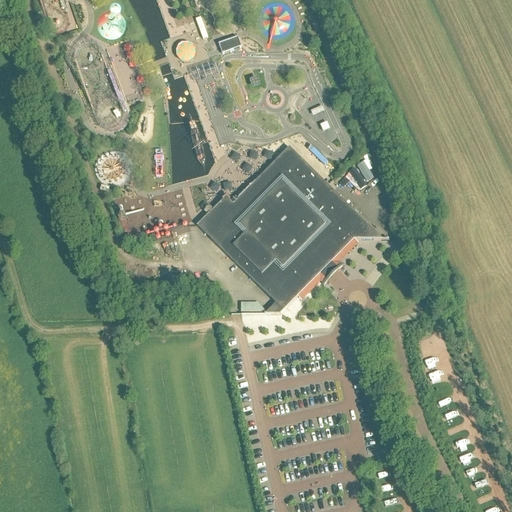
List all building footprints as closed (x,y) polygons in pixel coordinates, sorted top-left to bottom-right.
[(223,59),(242,52),(239,43),(220,50),(223,59)] [(354,242),(389,242),(389,241),(388,241),(382,241),(326,185),(290,149),(255,184),(255,183),(246,192),(242,196),(238,200),(239,200),(233,206),(226,199),(212,213),(198,228),(283,313),(280,316),(265,316),(265,315),(265,317),(280,317),(327,270),(354,242)] [(367,184),(374,180),(364,164),(357,168),(367,184)] [(102,167),(86,173),(88,178),(103,173),(102,167)] [(360,192),(367,188),(355,170),(349,175),(360,192)] [(112,234),(141,237),(144,211),(115,208),(112,234)] [(241,305),(241,314),(266,314),(266,313),(258,305),(241,305)] [(302,372),(309,371),(307,361),(300,362),(302,372)] [(304,405),(318,404),(317,394),(288,398),(289,404),(303,402),(304,405)]
